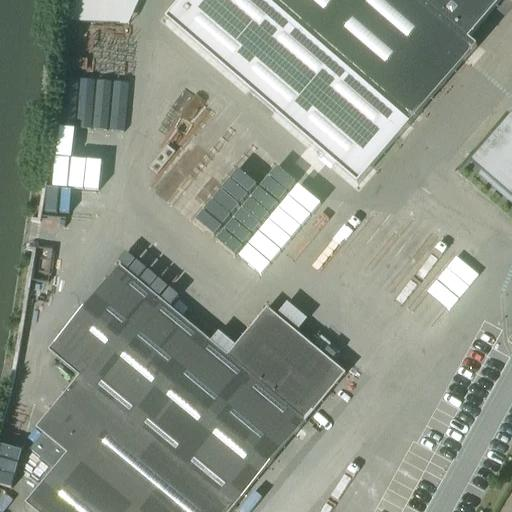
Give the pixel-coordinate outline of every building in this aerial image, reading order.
[(183,0),(164,21),(356,188),(408,127),(287,22),(261,0),(183,0)] [(338,0),(261,0),(287,22),(408,127),(441,89),(338,0)] [(338,0),(441,89),(475,51),(415,0),(338,0)] [(511,104),(507,100),(456,161),(469,172),(503,201),(511,189),(511,104)] [(33,511),(231,511),(235,508),(345,377),(266,311),(227,359),(120,270),(50,354),(81,379),(37,431),(68,457),(27,507),(33,511)]
